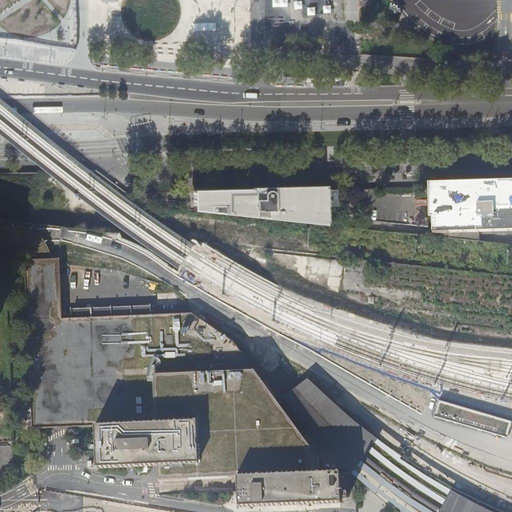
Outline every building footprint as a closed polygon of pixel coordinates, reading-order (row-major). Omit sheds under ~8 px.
[(236,12),(237,4),(221,3),(220,22),(250,23),(250,12),(236,12)] [(428,186),(429,232),(511,230),(511,183),(475,185),(428,186)] [(321,225),(319,189),(190,192),(191,211),(321,225)] [(239,477),(240,508),(341,504),(340,472),(320,474),(320,459),(234,341),(191,314),(62,319),(60,260),(45,260),(24,261),(32,429),(46,428),(55,428),(66,428),(96,427),(98,469),(157,466),(158,480),(239,477)] [(503,511),(496,509),(452,488),(425,472),(394,452),(367,432),(342,411),(305,377),(281,395),(313,436),(334,459),(356,479),(374,494),(394,510),(396,511),(503,511)] [(439,401),(434,417),(506,437),(511,421),(439,401)]
